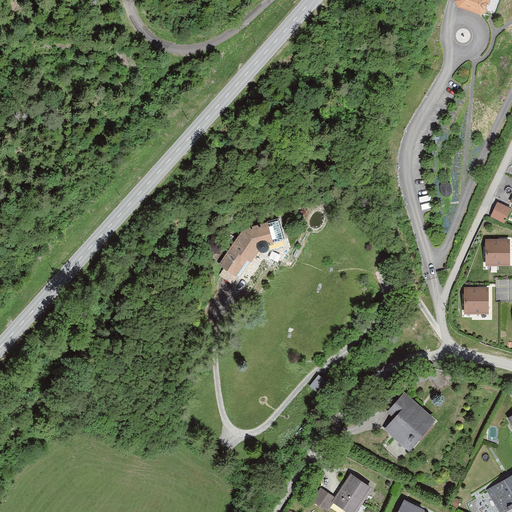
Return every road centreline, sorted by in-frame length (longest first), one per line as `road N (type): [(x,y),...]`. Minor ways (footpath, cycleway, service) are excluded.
road 1 (secondary): [(314,0),(0,348)]
road 2 (residential): [(454,353),(396,366),(366,387),(333,423),(279,511)]
road 3 (residential): [(454,353),(439,304),(511,150)]
road 4 (track): [(129,0),(143,31),(181,49),(218,40),(270,0)]
